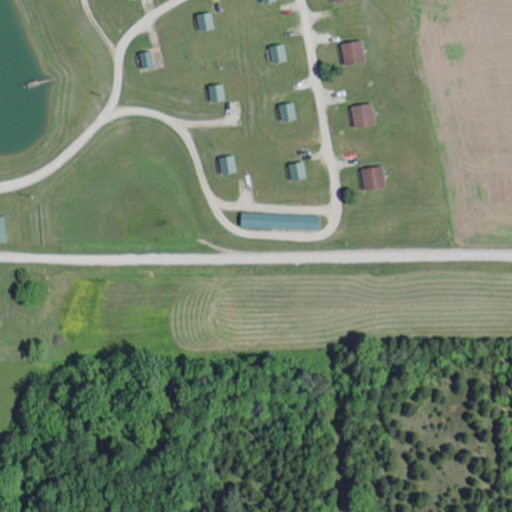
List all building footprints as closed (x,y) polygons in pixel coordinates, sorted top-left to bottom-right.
[(200,14),(201,30),(216,29),(214,13),(200,14)] [(343,44),(348,66),(369,61),(364,40),(343,44)] [(271,47),(275,63),(290,60),(286,44),(271,47)] [(378,125),(375,103),(354,106),(357,128),(378,125)] [(239,172),(236,155),(221,158),(225,175),(239,172)] [(291,164),(295,181),(309,178),(306,161),(291,164)] [(364,168),(367,191),(388,188),(385,166),(364,168)] [(243,227),(322,230),(322,215),(244,213),(243,227)] [(0,242),(8,242),(7,216),(0,216),(0,242)]
